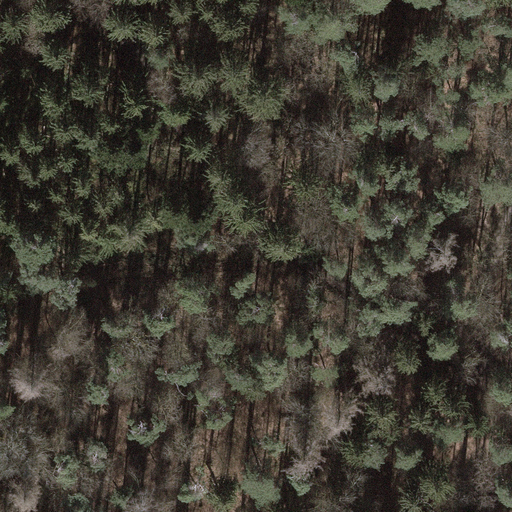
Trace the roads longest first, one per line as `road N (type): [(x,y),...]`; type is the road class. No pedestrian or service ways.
road 1 (track): [(511,404),(462,354),(302,257),(226,191),(101,0)]
road 2 (track): [(511,224),(462,354)]
